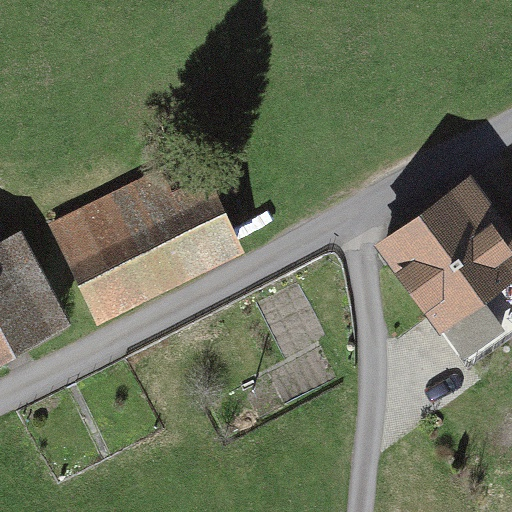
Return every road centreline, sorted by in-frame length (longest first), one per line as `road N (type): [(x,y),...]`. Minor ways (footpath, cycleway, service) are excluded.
road 1 (residential): [(360,221),(0,409)]
road 2 (residential): [(367,511),(379,362),(360,221)]
road 3 (residential): [(511,138),(360,221)]
